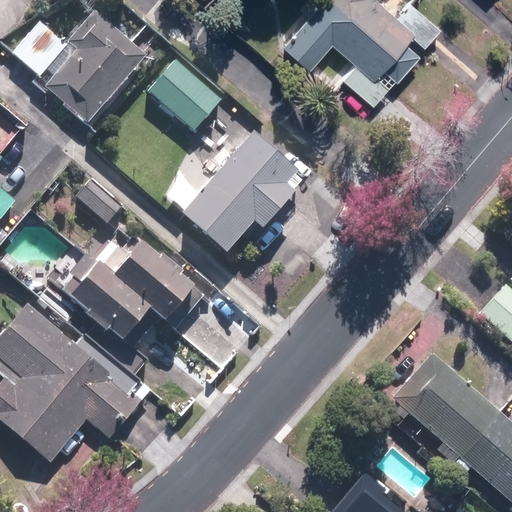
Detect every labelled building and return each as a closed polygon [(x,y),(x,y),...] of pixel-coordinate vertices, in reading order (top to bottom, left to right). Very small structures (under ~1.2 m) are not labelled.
[(395,20),(372,0),(322,0),(281,48),(308,71),(330,46),(353,66),(340,81),(372,108),(417,56),(403,44),(409,37),(422,48),(436,32),(407,6),(395,20)] [(143,58),(92,14),(66,45),(75,52),(42,91),(84,127),(143,58)] [(65,48),(37,24),(10,56),(38,79),(65,48)] [(219,102),(173,62),(145,94),(190,134),(219,102)] [(248,226),(256,233),(288,196),(281,190),(292,176),(248,137),(176,217),(221,257),(248,226)] [(0,218),(12,203),(0,192),(0,161),(0,160),(0,218)] [(87,183),(73,201),(103,226),(117,208),(87,183)] [(188,290),(135,247),(107,280),(144,311),(159,324),(188,290)] [(93,325),(82,338),(131,379),(145,362),(119,341),(144,311),(107,280),(92,268),(64,301),(93,325)] [(475,315),(509,345),(511,341),(511,296),(500,286),(475,315)] [(74,349),(23,308),(0,335),(0,379),(1,380),(0,380),(0,426),(47,464),(82,422),(107,442),(139,403),(128,394),(136,384),(81,340),(74,349)] [(511,426),(428,354),(389,399),(511,505),(511,426)] [(377,491),(357,474),(325,511),(457,511),(449,504),(442,511),(391,511),(372,497),(377,491)]
